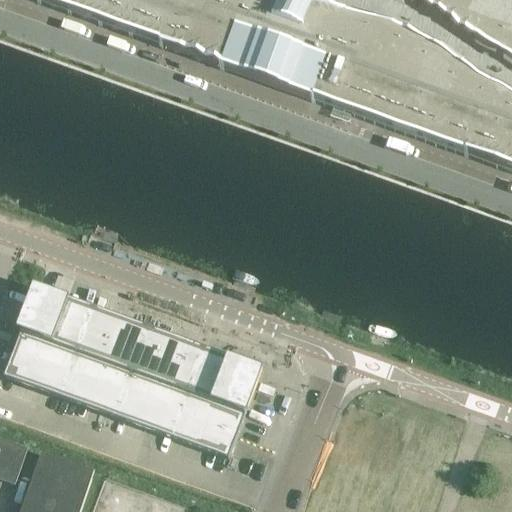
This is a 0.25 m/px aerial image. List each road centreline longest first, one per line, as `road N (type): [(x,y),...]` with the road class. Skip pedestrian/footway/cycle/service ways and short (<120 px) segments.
road 1 (unclassified): [(336,354),(0,233)]
road 2 (unknown): [(0,401),(277,511)]
road 3 (unclassified): [(511,418),(336,354)]
road 4 (unclassified): [(276,511),(336,354)]
